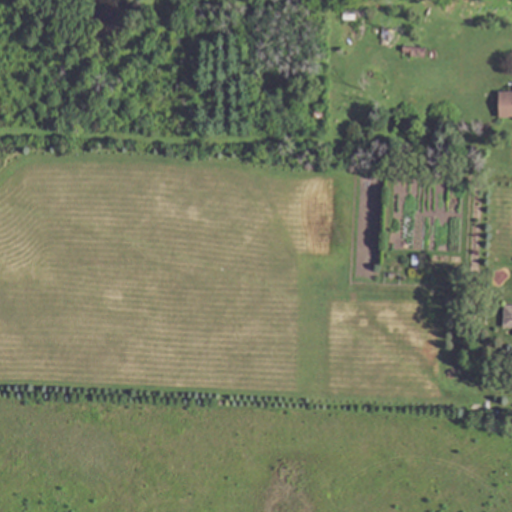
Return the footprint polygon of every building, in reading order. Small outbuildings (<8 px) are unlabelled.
[(427,47),(426,57),(412,56),(412,52),(404,52),(404,45),(427,47)] [(265,66),(266,68),(280,68),(280,75),(266,74),(266,77),(257,76),(258,65),(265,66)] [(511,116),(501,117),(500,91),(511,91),(511,116)] [(324,111),(323,118),(315,117),(316,110),(324,111)] [(422,255),(422,265),(412,265),(413,254),(422,255)] [(501,329),(511,328),(511,306),(502,306),(501,329)]
